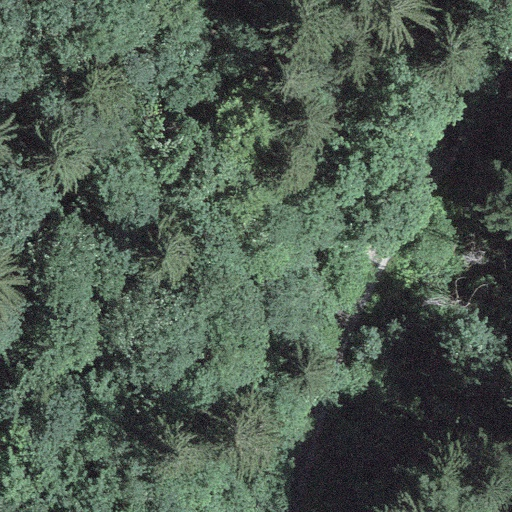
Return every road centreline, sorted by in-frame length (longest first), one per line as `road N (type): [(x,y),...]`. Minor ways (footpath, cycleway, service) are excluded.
road 1 (track): [(381,244),(320,400),(294,511)]
road 2 (track): [(511,73),(381,244)]
